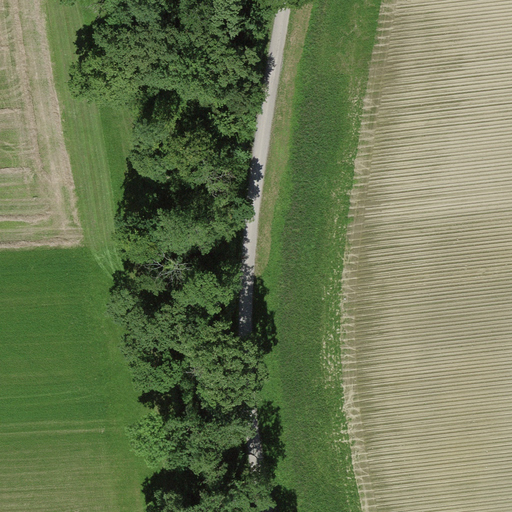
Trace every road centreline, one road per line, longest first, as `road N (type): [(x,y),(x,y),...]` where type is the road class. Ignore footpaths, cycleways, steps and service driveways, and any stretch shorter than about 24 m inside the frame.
road 1 (track): [(287,0),(247,266),(252,418),(267,511)]
road 2 (track): [(172,511),(128,137)]
